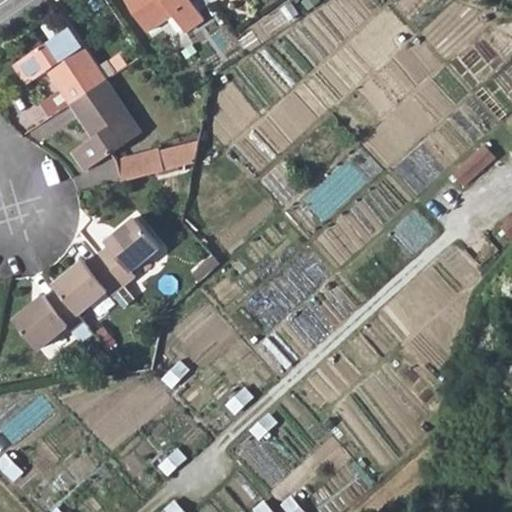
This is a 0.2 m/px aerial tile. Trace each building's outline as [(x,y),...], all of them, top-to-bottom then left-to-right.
[(203,0),(135,0),(151,23),(178,5),(191,24),(211,11),(203,0)] [(75,19),(21,56),(35,77),(54,63),(67,83),(76,96),(111,72),(75,19)] [(111,72),(76,96),(99,130),(80,143),(93,162),(148,125),(111,72)] [(67,83),(46,97),(55,111),(76,96),(67,83)] [(105,168),(112,187),(193,161),(198,138),(105,168)] [(495,138),(462,167),(472,180),(505,151),(495,138)] [(118,242),(107,251),(132,281),(144,271),(140,266),(169,242),(144,212),(115,237),(118,242)] [(92,255),(63,280),(67,285),(88,310),(115,287),(120,292),(132,281),(107,251),(97,260),(92,255)] [(80,326),(92,314),(88,310),(67,285),(55,295),(52,291),(23,316),(48,345),(74,322),(80,326)] [(174,368),(180,375),(184,372),(177,365),(174,368)] [(163,379),(169,386),(180,375),(174,368),(163,379)] [(160,382),(166,389),(169,386),(163,379),(160,382)] [(242,393),(249,400),(252,397),(246,390),(242,393)] [(231,403),(237,411),(249,400),(242,393),(231,403)] [(227,406),(234,414),(237,411),(231,403),(227,406)] [(267,421),(274,429),(277,425),(271,418),(267,421)] [(256,431),(262,439),(274,429),(267,421),(256,431)] [(252,434),(259,442),(262,439),(256,431),(252,434)] [(175,453),(181,460),(185,457),(178,450),(175,453)] [(163,463),(170,471),(181,460),(175,453),(163,463)] [(0,468),(11,479),(18,472),(8,461),(0,468)] [(160,466),(166,474),(170,471),(163,463),(160,466)] [(11,479),(14,482),(21,476),(18,472),(11,479)] [(284,504),(287,507),(295,501),(291,497),(284,504)] [(287,507),(290,511),(304,511),(295,501),(287,507)] [(261,503),(253,510),(255,511),(257,511),(264,507),(261,503)]
